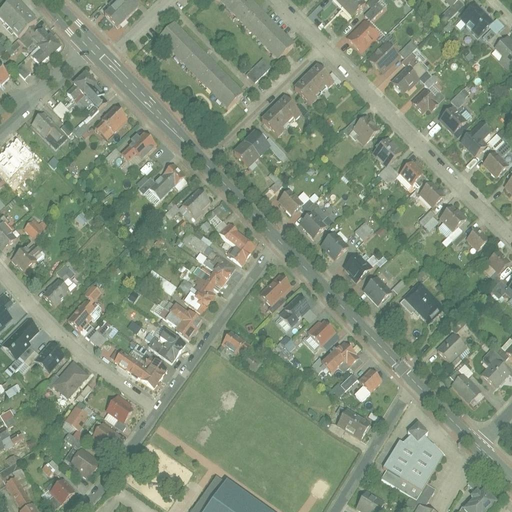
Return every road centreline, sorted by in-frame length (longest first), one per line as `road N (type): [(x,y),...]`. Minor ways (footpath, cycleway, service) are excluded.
road 1 (residential): [(511,240),(324,42)]
road 2 (residential): [(158,410),(59,333),(0,266)]
road 3 (residential): [(158,410),(279,237)]
road 4 (tertiary): [(414,382),(279,237)]
road 5 (residential): [(206,159),(324,42)]
road 6 (residential): [(336,511),(414,382)]
road 7 (tertiary): [(206,159),(108,61)]
road 8 (residential): [(80,511),(158,410)]
